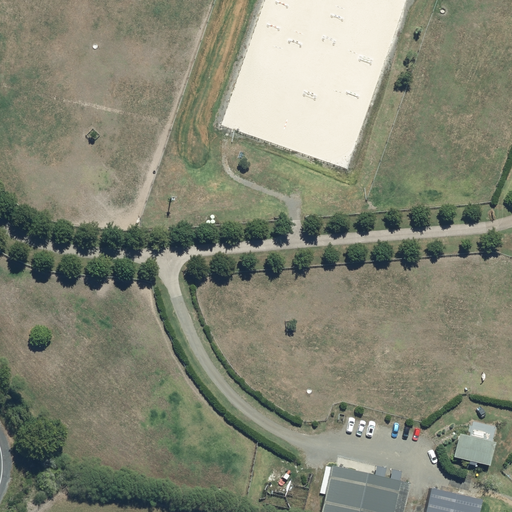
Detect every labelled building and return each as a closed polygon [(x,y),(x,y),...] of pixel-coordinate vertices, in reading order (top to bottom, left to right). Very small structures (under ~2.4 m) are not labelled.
[(344,433),(346,414),(337,413),(336,433),(344,433)] [(349,415),(346,428),(371,432),(373,419),(349,415)] [(493,442),(457,435),(452,458),(488,466),(493,442)] [(402,511),(408,487),(330,467),(319,511),(402,511)] [(478,511),(481,502),(457,496),(453,511),(478,511)]
